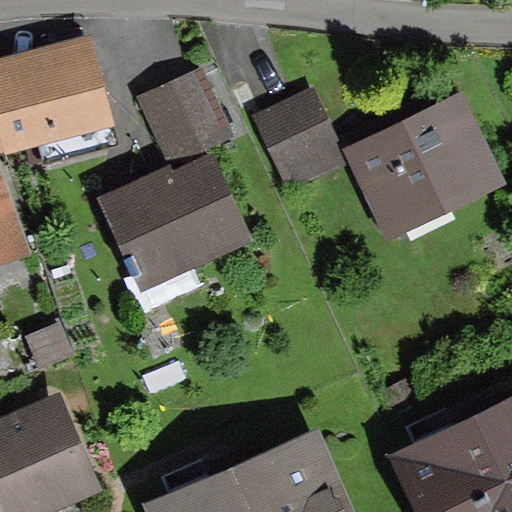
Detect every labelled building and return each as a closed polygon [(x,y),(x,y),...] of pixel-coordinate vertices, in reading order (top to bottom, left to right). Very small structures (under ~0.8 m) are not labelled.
[(0,84),(0,137),(1,141),(100,115),(86,62),(0,84)] [(170,156),(225,131),(199,76),(145,101),(170,156)] [(333,146),(308,96),(264,118),(288,168),(333,146)] [(456,109),(412,131),(403,113),(353,137),(394,222),(489,176),(456,109)] [(245,234),(210,160),(156,185),(153,178),(103,201),(135,270),(182,248),(188,260),(245,234)] [(0,245),(9,243),(0,218),(0,245)] [(44,361),(70,351),(61,326),(34,337),(44,361)] [(0,504),(3,511),(22,511),(89,483),(54,405),(0,428),(0,504)] [(433,511),(511,511),(511,406),(407,457),(433,511)] [(164,511),(337,511),(308,443),(162,506),(164,511)]
